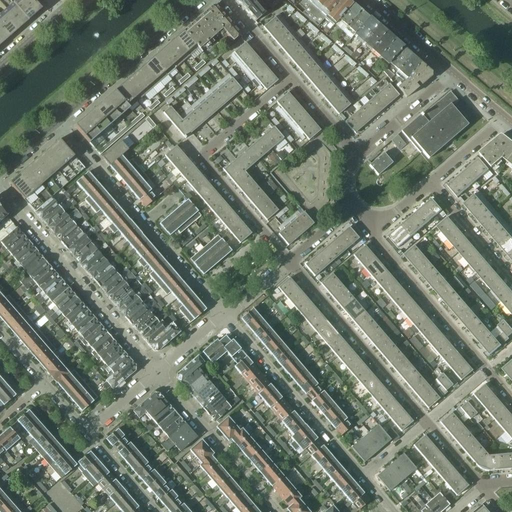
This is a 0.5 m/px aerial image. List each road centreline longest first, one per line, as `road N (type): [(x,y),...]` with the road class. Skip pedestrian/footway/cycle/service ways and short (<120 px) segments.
road 1 (residential): [(288,259),(201,157),(292,78)]
road 2 (residential): [(222,314),(58,123)]
road 3 (residential): [(0,187),(157,371)]
road 4 (residential): [(288,259),(426,421)]
road 5 (residential): [(362,472),(222,314)]
road 6 (residential): [(487,368),(368,221)]
road 7 (residential): [(58,123),(200,0)]
road 8 (residential): [(157,371),(278,511)]
road 9 (residential): [(511,278),(430,182)]
road 10 (residential): [(454,74),(357,153)]
